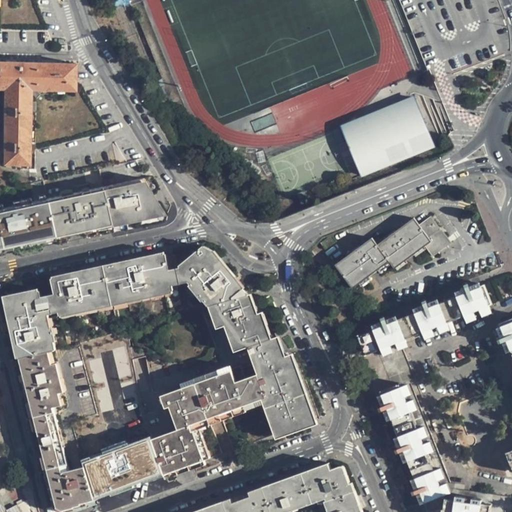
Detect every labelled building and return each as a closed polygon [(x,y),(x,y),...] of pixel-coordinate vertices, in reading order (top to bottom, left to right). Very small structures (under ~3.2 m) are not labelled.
[(150,60),(125,0),(109,0),(136,66),(150,60)] [(78,62),(64,62),(64,66),(6,64),(6,61),(0,60),(0,83),(10,84),(9,150),(5,151),(5,162),(27,162),(28,155),(32,155),(32,135),(28,134),(29,121),(33,120),(33,98),(29,98),(29,84),(43,85),(43,88),(58,88),(59,85),(66,85),(66,88),(77,89),(78,62)] [(0,87),(6,87),(5,151),(9,150),(10,84),(0,83),(0,87)] [(33,88),(43,88),(43,85),(29,84),(29,98),(33,98),(33,88)] [(363,173),(436,144),(415,94),(343,124),(363,173)] [(69,187),(74,186),(71,173),(44,179),(45,187),(49,205),(51,204),(53,215),(70,211),(67,198),(71,197),(69,187)] [(117,216),(117,220),(156,211),(152,190),(149,190),(148,185),(145,185),(143,177),(103,185),(111,217),(117,216)] [(43,188),(45,187),(44,179),(16,186),(18,194),(23,192),(28,217),(48,213),(43,188)] [(0,211),(15,208),(21,207),(18,194),(16,186),(0,189),(0,211)] [(309,200),(304,190),(298,193),(302,203),(309,200)] [(427,244),(431,248),(444,239),(438,230),(440,229),(431,216),(420,224),(415,217),(378,243),(373,237),(336,263),(353,287),(390,260),(395,267),(427,244)] [(442,228),(440,229),(438,230),(444,239),(431,248),(435,254),(452,242),(442,228)] [(336,240),(332,235),(321,242),(324,247),(336,240)] [(7,299),(21,356),(50,350),(55,348),(48,312),(61,309),(62,315),(173,290),(172,283),(190,279),(211,305),(214,304),(248,294),(249,294),(213,251),(211,253),(204,246),(181,264),(181,267),(178,268),(175,254),(167,255),(166,253),(54,276),(57,293),(42,296),(41,292),(32,294),(32,292),(15,295),(15,297),(7,299)] [(401,386),(411,381),(416,379),(401,340),(493,303),(484,283),(358,335),(366,354),(377,350),(391,387),(381,391),(429,510),(435,507),(445,509),(444,511),(490,511),(492,503),(444,497),(443,495),(445,494),(401,386)] [(255,365),(266,398),(279,432),(313,420),(292,360),(289,355),(284,356),(277,337),(271,339),(260,313),(256,314),(248,294),(214,304),(222,326),(226,326),(235,351),(249,347),(255,365)] [(511,317),(500,322),(511,351),(511,449),(506,451),(511,465),(511,317)] [(53,363),(50,350),(21,356),(20,357),(57,502),(68,507),(74,506),(74,505),(82,503),(82,501),(96,498),(88,473),(86,465),(70,469),(54,406),(63,403),(60,392),(65,390),(58,362),(53,363)] [(179,429),(154,439),(166,474),(206,459),(194,424),(266,398),(255,365),(241,370),(240,367),(232,370),(183,387),(167,393),(179,429)] [(265,404),(275,434),(279,432),(266,398),(194,424),(206,459),(212,457),(203,429),(246,412),(246,410),(265,404)] [(127,445),(100,452),(107,477),(134,468),(127,445)] [(90,451),(82,453),(86,465),(88,473),(96,470),(90,451)] [(326,500),(330,511),(364,511),(353,481),(350,482),(344,466),(342,465),(333,467),(330,462),(192,511),(284,511),(327,497),(328,499),(326,500)] [(0,511),(20,511),(17,505),(6,510),(0,497),(0,511)] [(23,511),(30,511),(27,499),(19,504),(23,511)]
